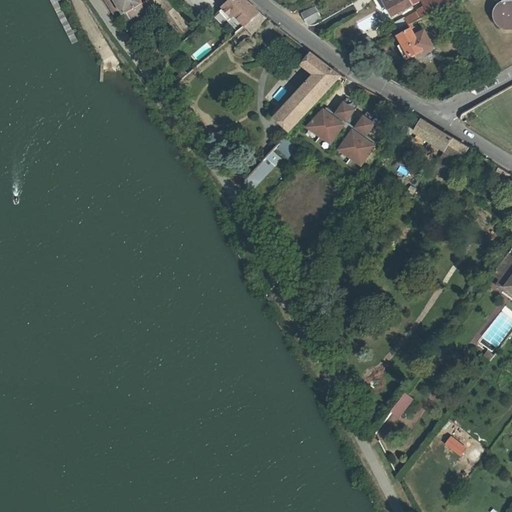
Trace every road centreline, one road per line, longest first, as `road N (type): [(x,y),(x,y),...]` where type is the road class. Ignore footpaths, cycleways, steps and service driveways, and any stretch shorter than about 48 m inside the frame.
road 1 (track): [(98,0),(282,277),(400,511)]
road 2 (residential): [(439,118),(374,86),(260,0)]
